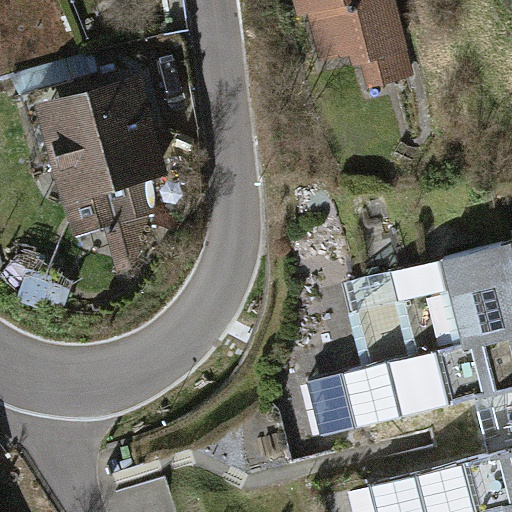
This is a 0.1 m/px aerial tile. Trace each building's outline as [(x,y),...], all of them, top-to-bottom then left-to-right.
[(0,0),(0,78),(85,56),(62,0),(0,0)] [(400,42),(389,0),(312,0),(325,51),(355,43),(358,53),(400,42)] [(122,84),(115,58),(97,63),(99,72),(21,93),(41,163),(59,159),(68,191),(73,190),(83,229),(148,213),(147,169),(159,167),(135,81),(122,84)] [(511,238),(349,279),(370,364),(308,379),(321,433),(511,385),(511,238)] [(511,511),(511,447),(375,482),(382,511),(511,511)]
